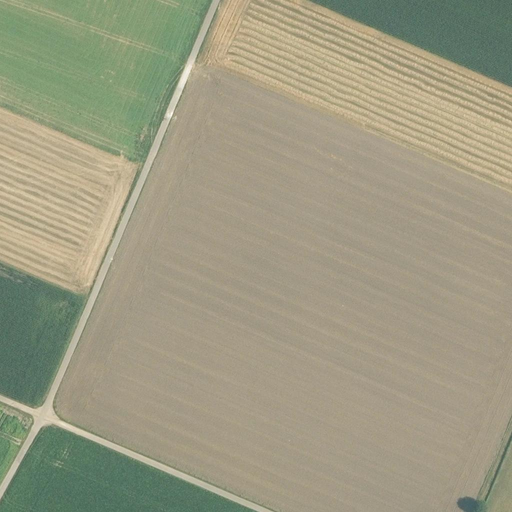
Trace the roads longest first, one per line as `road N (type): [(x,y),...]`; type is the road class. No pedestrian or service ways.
road 1 (track): [(42,417),(217,0)]
road 2 (track): [(42,417),(259,511)]
